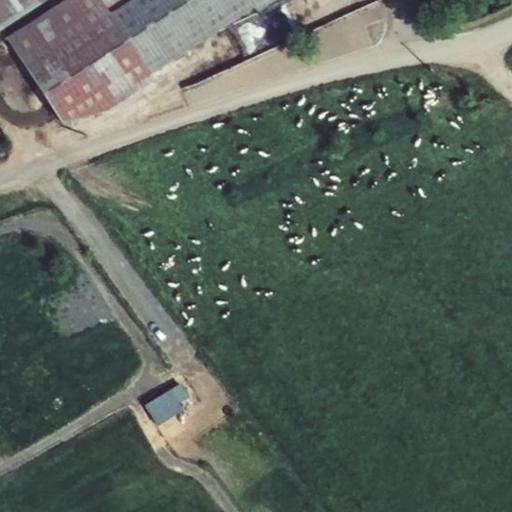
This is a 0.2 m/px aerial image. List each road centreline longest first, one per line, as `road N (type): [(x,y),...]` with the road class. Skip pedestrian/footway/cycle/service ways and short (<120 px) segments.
road 1 (unclassified): [(511,28),(299,80),(0,176)]
road 2 (track): [(0,468),(120,398),(134,402),(170,460),(200,471),(231,511)]
